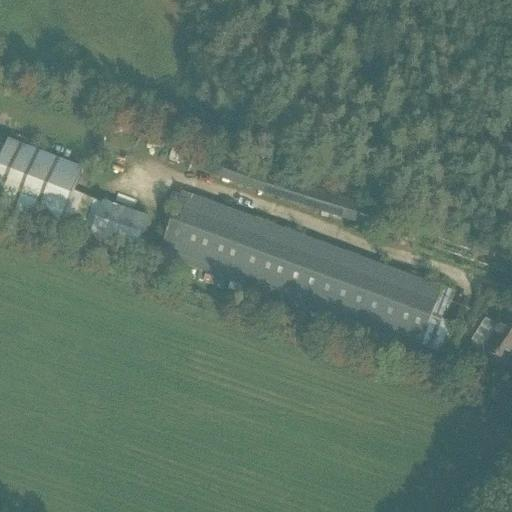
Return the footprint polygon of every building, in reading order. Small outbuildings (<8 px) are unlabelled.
[(0,214),(57,236),(83,173),(12,147),(0,174),(0,214)] [(181,196),(157,259),(418,356),(442,293),(181,196)] [(353,227),(359,207),(329,198),(323,217),(353,227)] [(135,261),(150,222),(101,206),(87,245),(135,261)] [(508,373),(511,366),(511,315),(505,311),(494,328),(498,331),(482,356),(508,373)]
